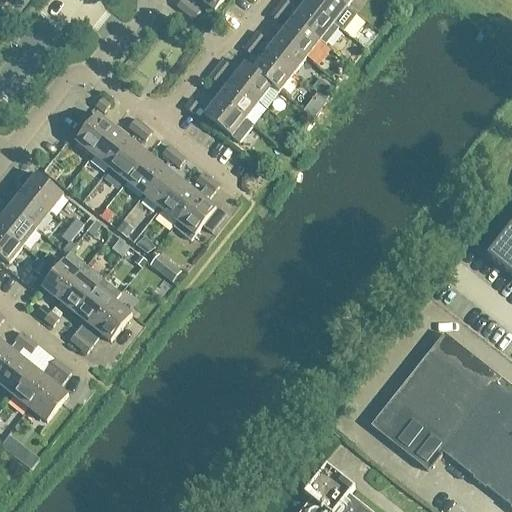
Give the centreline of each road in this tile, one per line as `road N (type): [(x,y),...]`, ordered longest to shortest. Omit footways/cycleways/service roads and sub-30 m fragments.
road 1 (residential): [(158,124),(270,0)]
road 2 (residential): [(0,161),(60,85),(92,72)]
